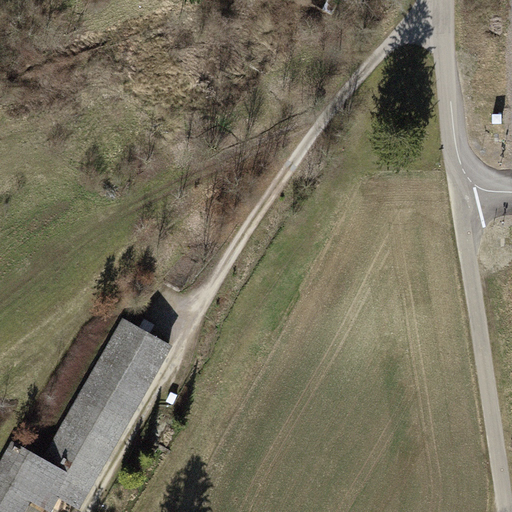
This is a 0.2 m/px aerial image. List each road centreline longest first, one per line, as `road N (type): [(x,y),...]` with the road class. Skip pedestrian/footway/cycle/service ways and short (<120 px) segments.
road 1 (track): [(86,511),(273,184),(407,28),(443,23)]
road 2 (unclassified): [(507,511),(461,191)]
road 3 (unclassified): [(443,0),(461,191)]
